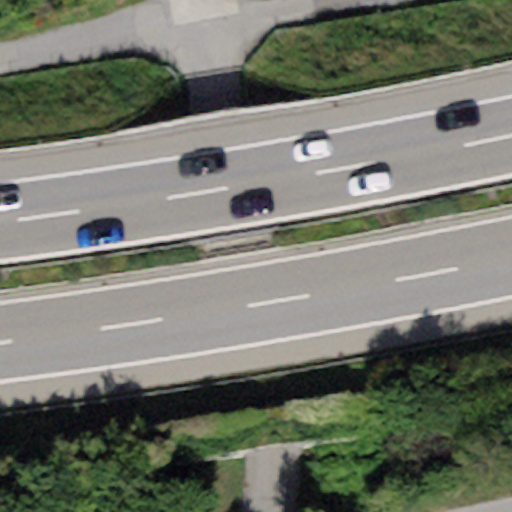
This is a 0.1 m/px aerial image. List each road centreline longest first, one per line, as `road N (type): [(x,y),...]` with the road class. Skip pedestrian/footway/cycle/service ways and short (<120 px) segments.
road 1 (unclassified): [(0,60),(209,26),(264,434),(265,511)]
road 2 (motorway): [(511,136),(0,223)]
road 3 (motorway): [(0,344),(511,258)]
